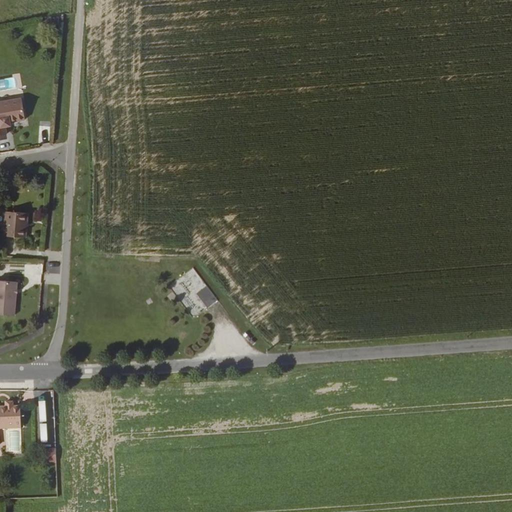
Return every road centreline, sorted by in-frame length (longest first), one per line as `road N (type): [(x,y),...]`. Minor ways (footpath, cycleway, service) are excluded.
road 1 (tertiary): [(47,371),(511,343)]
road 2 (residential): [(47,371),(62,317),(71,153)]
road 3 (unclassified): [(71,153),(81,0)]
